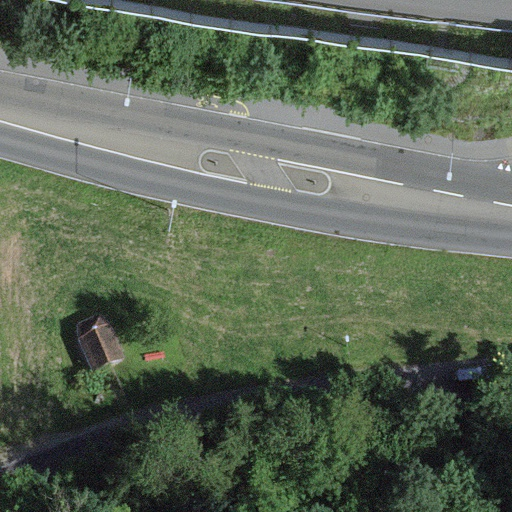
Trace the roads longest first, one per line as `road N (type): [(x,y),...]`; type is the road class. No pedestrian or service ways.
road 1 (unclassified): [(511,374),(334,389),(133,442),(0,488)]
road 2 (primary): [(511,206),(0,106)]
